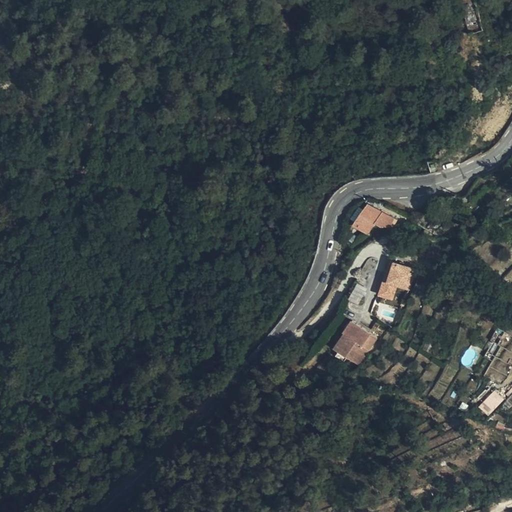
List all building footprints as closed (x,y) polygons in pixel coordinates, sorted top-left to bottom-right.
[(386,229),(393,227),(396,219),(371,205),(368,209),(364,206),(356,219),(361,221),(358,225),(372,233),(378,225),(386,229)] [(401,290),(417,277),(400,256),(375,278),(383,288),(393,280),(401,290)] [(362,296),(365,288),(356,285),(353,293),(362,296)] [(360,358),(381,331),(374,326),(371,329),(369,326),(371,323),(358,313),(348,325),(349,326),(338,340),(342,343),(350,350),(360,358)] [(350,350),(342,343),(338,348),(346,354),(350,350)] [(494,389),(478,407),(487,416),(504,399),(494,389)] [(501,419),(511,424),(511,398),(501,419)]
